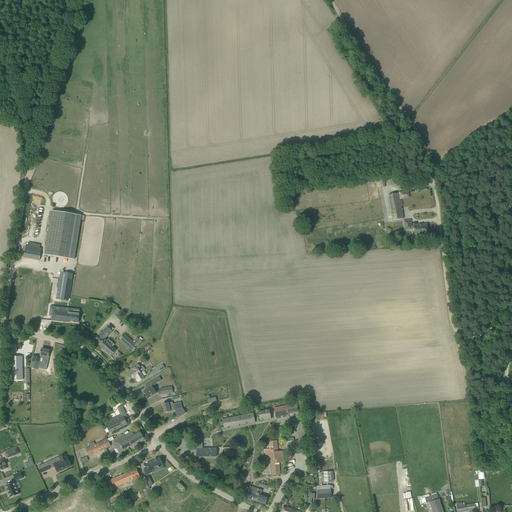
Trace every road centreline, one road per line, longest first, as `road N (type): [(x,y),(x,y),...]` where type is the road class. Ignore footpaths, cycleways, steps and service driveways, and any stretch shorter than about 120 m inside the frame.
road 1 (track): [(328,0),(407,118),(501,0)]
road 2 (track): [(407,118),(432,173),(450,321),(476,336),(511,315)]
road 3 (residential): [(157,443),(84,348),(0,324)]
road 4 (track): [(28,179),(79,0)]
road 5 (residential): [(13,511),(157,443)]
road 6 (track): [(28,179),(1,325)]
road 7 (track): [(0,53),(17,101),(28,179)]
road 8 (residential): [(259,511),(194,477),(157,443)]
